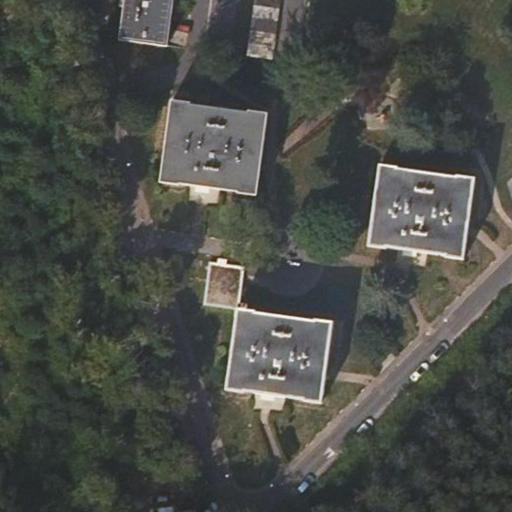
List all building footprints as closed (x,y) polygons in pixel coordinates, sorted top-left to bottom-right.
[(125,0),(119,41),(165,47),(172,0),(125,0)] [(254,0),(247,57),(271,60),(279,0),(254,0)] [(266,117),(171,104),(161,182),(202,188),(256,195),(258,180),(262,147),(266,117)] [(475,180),(380,167),(370,245),(413,251),(464,258),(475,180)] [(238,311),(243,269),(225,267),(226,261),(217,261),(217,265),(208,264),(203,306),(238,311)] [(321,403),(331,325),(238,311),(227,390),(270,396),(274,397),(321,403)]
